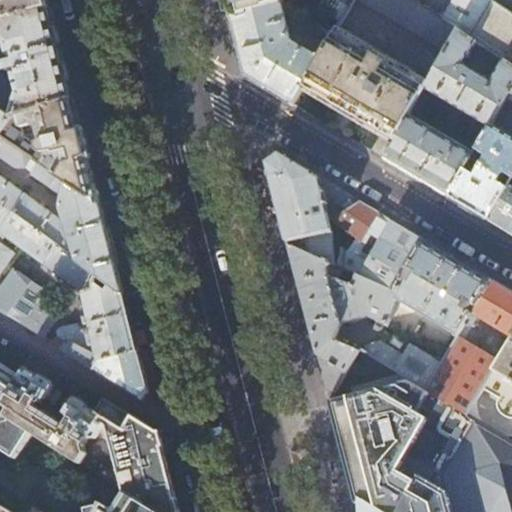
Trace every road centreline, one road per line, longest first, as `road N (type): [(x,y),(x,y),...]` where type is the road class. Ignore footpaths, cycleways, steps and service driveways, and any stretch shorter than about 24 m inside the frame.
road 1 (primary): [(160,54),(278,511)]
road 2 (residential): [(511,260),(160,54)]
